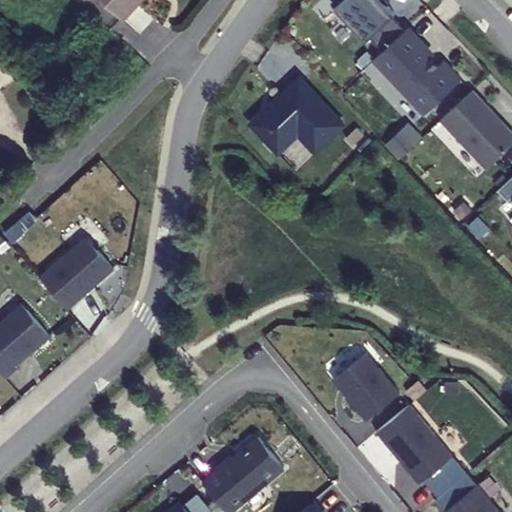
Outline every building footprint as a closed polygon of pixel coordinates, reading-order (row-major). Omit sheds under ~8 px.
[(103,0),(122,17),(138,0),(103,0)] [(382,52),(405,30),(392,17),(395,14),(381,0),(343,0),(335,9),(366,42),(370,38),(382,52)] [(433,56),(407,28),(405,30),(382,52),(375,59),(426,113),(462,80),(444,60),(438,65),(432,58),(433,56)] [(268,114),(262,113),(251,124),(278,153),(298,135),(315,153),(345,125),(300,78),(270,106),(273,109),(268,114)] [(495,115),(472,90),(441,120),(487,169),(511,145),(511,132),(503,123),(501,125),(493,117),(495,115)] [(404,155),(414,145),(402,132),(391,142),(403,156),(404,155)] [(511,177),(497,191),(511,206),(511,177)] [(40,277),(68,309),(114,269),(86,237),(40,277)] [(0,315),(0,371),(3,375),(22,357),(20,355),(54,325),(26,293),(0,315)] [(334,380),(367,420),(400,393),(367,352),(334,380)] [(410,404),(377,431),(420,483),(453,456),(410,404)] [(259,437),(204,483),(228,511),(231,511),(285,468),(259,437)] [(455,503),(462,511),(511,511),(511,503),(489,475),(455,503)]
